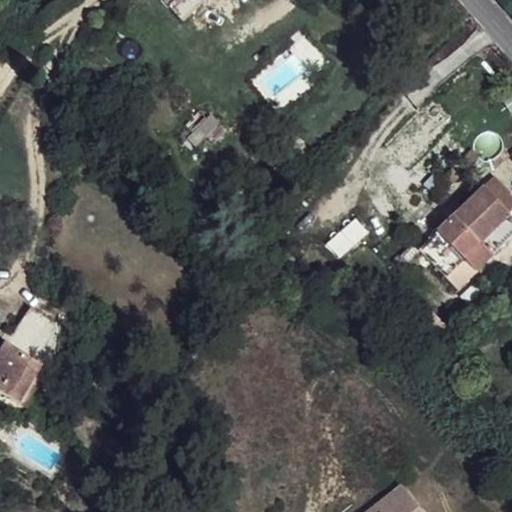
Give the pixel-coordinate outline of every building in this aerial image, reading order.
[(511,196),(494,178),(442,228),(482,268),(511,236),(511,216),(509,214),(511,211),(511,196)] [(482,268),(442,228),(420,249),(459,286),(482,268)] [(61,323),(27,303),(8,341),(43,362),(56,371),(61,323)] [(43,362),(8,341),(0,354),(0,392),(19,404),(41,365),(43,362)] [(41,365),(19,404),(30,410),(51,371),(41,365)] [(422,511),(403,487),(371,511),(422,511)]
